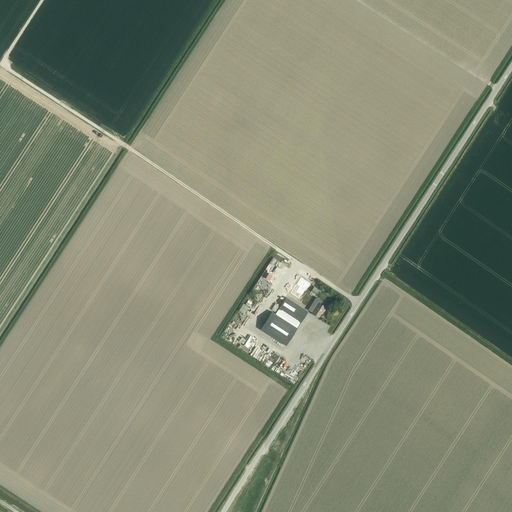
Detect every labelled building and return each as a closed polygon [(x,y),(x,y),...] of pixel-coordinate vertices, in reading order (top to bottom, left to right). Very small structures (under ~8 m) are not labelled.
[(311,282),(301,276),(296,283),(299,285),(296,291),(302,295),(305,289),(307,290),(311,282)] [(326,308),(323,306),(325,303),(317,298),(310,308),(314,310),(313,313),(314,314),(319,317),(322,312),(323,312),(326,308)] [(286,346),(308,312),(305,310),(307,307),(294,299),(282,318),(272,312),(261,329),(282,343),(286,346)] [(242,310),(247,314),(252,307),(247,303),(242,310)] [(235,322),(232,327),(239,332),(242,327),(235,322)]
